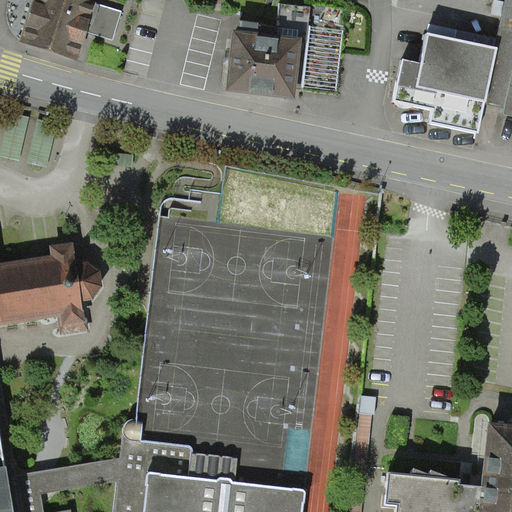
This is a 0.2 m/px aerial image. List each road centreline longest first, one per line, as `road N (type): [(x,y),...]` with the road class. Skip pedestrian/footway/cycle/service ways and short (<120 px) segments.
road 1 (primary): [(0,67),(359,153)]
road 2 (primary): [(359,153),(511,185)]
road 3 (residential): [(359,153),(376,76),(380,0)]
